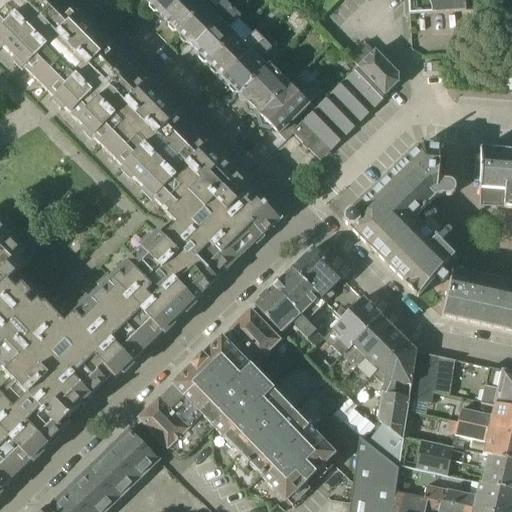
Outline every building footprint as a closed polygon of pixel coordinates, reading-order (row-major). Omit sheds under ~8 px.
[(171,221),(172,221),(67,323),(63,319),(60,322),(16,276),(31,261),(0,228),(0,366),(6,373),(5,374),(5,375),(4,377),(8,381),(0,388),(0,492),(47,446),(52,446),(61,437),(61,432),(63,431),(60,427),(81,406),(112,377),(115,380),(223,274),(279,221),(253,194),(252,195),(246,188),(226,168),(215,156),(218,154),(209,145),(206,147),(169,110),(109,49),(111,47),(102,38),(100,40),(60,0),(0,0),(0,45),(116,162),(169,215),(167,217),(171,221)] [(181,0),(150,0),(147,3),(149,5),(149,9),(154,13),(157,13),(162,18),(181,0)] [(178,34),(209,3),(206,0),(181,0),(162,18),(168,24),(168,28),(173,32),(176,32),(178,34)] [(408,0),(409,15),(411,15),(466,12),(465,0),(408,0)] [(193,50),(233,11),(224,2),(216,10),(209,3),(178,34),(179,36),(180,40),(184,44),(188,44),(193,50)] [(511,8),(508,9),(486,10),(486,16),(494,15),(494,21),(511,19),(511,8)] [(209,65),(236,38),(228,30),(240,19),(233,11),(193,50),(199,55),(199,59),(203,63),(207,63),(209,65)] [(224,81),(263,42),(255,33),(243,45),(236,38),(209,65),(210,67),(210,70),(215,75),(218,75),(224,81)] [(267,69),(266,69),(259,61),(271,50),(263,42),(224,81),(229,86),(229,89),(234,94),(237,94),(239,96),(267,69)] [(334,93),(361,120),(397,84),(398,84),(398,76),(397,76),(375,53),(374,54),(365,44),(349,59),(359,69),(334,93)] [(294,81),(280,67),(274,61),(266,69),(267,69),(239,96),(247,103),(245,105),(248,113),(256,116),(258,117),(287,89),(286,89),(294,81)] [(440,63),(426,64),(427,74),(441,73),(440,63)] [(285,142),(304,123),(298,117),(322,93),(317,87),(307,97),(305,95),(310,90),(297,78),(294,81),(286,89),(287,89),(258,117),(259,119),(261,127),(269,129),(271,128),(285,142)] [(321,159),(361,120),(334,93),(304,123),(285,142),(286,143),(291,138),(291,137),(295,133),(321,159)] [(345,224),(346,226),(405,285),(404,286),(416,298),(416,297),(418,299),(435,279),(442,285),(448,279),(441,273),(442,271),(442,270),(453,259),(455,261),(456,260),(416,218),(436,199),(442,197),(447,197),(450,197),(453,196),(455,193),(455,191),(455,188),(454,185),(452,183),(449,183),(438,182),(438,177),(445,178),(447,154),(440,154),(441,149),(443,150),(444,147),(441,146),(441,147),(425,145),(422,145),(420,146),(418,147),(416,148),(346,216),(345,217),(344,219),(344,222),(345,224)] [(511,153),(482,151),(482,150),(480,150),(480,153),(480,157),(476,157),(474,183),(480,183),(479,188),(479,190),(481,190),(480,208),(504,208),(504,209),(511,209),(511,284),(488,279),(487,278),(487,279),(453,271),(453,272),(452,272),(442,318),(443,318),(442,319),(511,334),(511,153)] [(342,280),(341,279),(326,264),(315,252),(315,253),(310,253),(310,252),(292,270),(325,304),(326,305),(335,296),(330,291),(342,280)] [(307,322),(325,304),(292,270),(273,288),(306,324),(307,322)] [(324,340),(307,322),(306,324),(273,288),(254,306),(281,334),(292,323),(296,327),(295,328),(315,349),(324,340)] [(341,357),(381,318),(363,300),(334,329),(335,330),(324,340),(341,357)] [(159,400),(139,420),(168,450),(179,461),(182,461),(196,447),(197,447),(214,430),(247,464),(246,465),(248,467),(250,466),(286,503),(334,456),(251,370),(280,342),(250,311),(230,332),(222,340),(221,339),(202,358),(202,357),(191,367),(191,368),(172,386),(173,388),(160,401),(159,400)] [(365,358),(393,331),(381,318),(341,357),(342,358),(342,357),(351,366),(358,366),(365,358)] [(378,371),(406,343),(393,331),(365,358),(378,371)] [(408,414),(416,353),(406,343),(378,371),(386,378),(385,381),(384,381),(384,383),(385,383),(384,390),(383,390),(382,392),(383,392),(379,422),(403,442),(408,414)] [(438,358),(435,357),(421,354),(413,402),(430,405),(432,393),(438,358)] [(438,358),(432,393),(449,397),(453,362),(438,358)] [(322,376),(331,368),(325,362),(316,370),(322,376)] [(482,404),(511,410),(511,375),(489,370),(482,404)] [(350,399),(332,417),(340,424),(357,406),(350,399)] [(511,435),(511,410),(482,404),(481,404),(483,405),(480,415),(461,411),(458,424),(498,433),(511,435)] [(352,432),(353,431),(363,420),(353,411),(342,423),(352,432)] [(364,419),(363,420),(353,431),(363,440),(374,428),(364,419)] [(469,453),(483,456),(482,456),(511,462),(511,435),(498,433),(458,424),(455,437),(472,441),(469,453)] [(46,509),(43,511),(106,511),(158,462),(129,431),(47,510),(46,509)] [(393,511),(396,493),(399,470),(360,439),(357,464),(356,464),(356,466),(357,466),(354,483),(353,485),(354,485),(352,502),(351,502),(351,504),(350,511),(393,511)] [(469,453),(452,449),(419,442),(413,471),(447,478),(451,464),(484,471),(481,485),(511,491),(511,462),(482,456),(483,456),(469,453)] [(428,500),(428,501),(441,504),(441,502),(488,511),(511,511),(511,491),(481,485),(479,484),(475,498),(427,487),(424,499),(428,500)] [(396,493),(393,511),(425,511),(428,501),(428,500),(424,499),(396,493)] [(488,511),(441,502),(441,504),(438,511),(488,511)]
